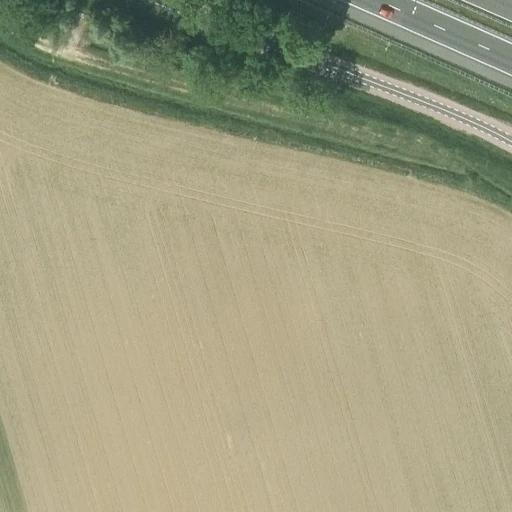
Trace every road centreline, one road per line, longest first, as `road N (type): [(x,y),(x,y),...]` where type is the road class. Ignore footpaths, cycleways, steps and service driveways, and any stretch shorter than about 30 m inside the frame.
road 1 (track): [(511,179),(57,51),(0,18)]
road 2 (tertiary): [(511,143),(160,0)]
road 3 (motorway): [(370,0),(511,62)]
